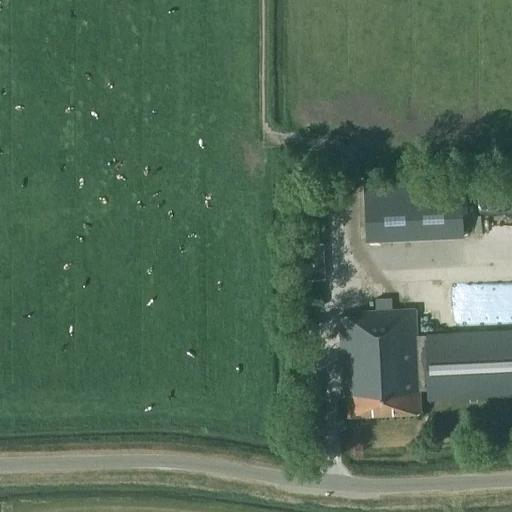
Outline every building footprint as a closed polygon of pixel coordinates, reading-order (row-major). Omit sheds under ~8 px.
[(362,184),(364,240),(461,236),(458,180),(362,184)] [(321,209),(321,196),(300,196),(300,210),(321,209)] [(298,280),(322,279),(320,243),(296,244),(298,280)] [(318,298),(317,281),(304,281),(305,298),(318,298)] [(429,400),(511,395),(511,329),(415,334),(414,309),(390,310),(390,299),(374,300),(374,310),(359,311),(359,315),(338,316),(342,395),(346,394),(347,417),(422,413),(421,391),(428,391),(429,400)]
